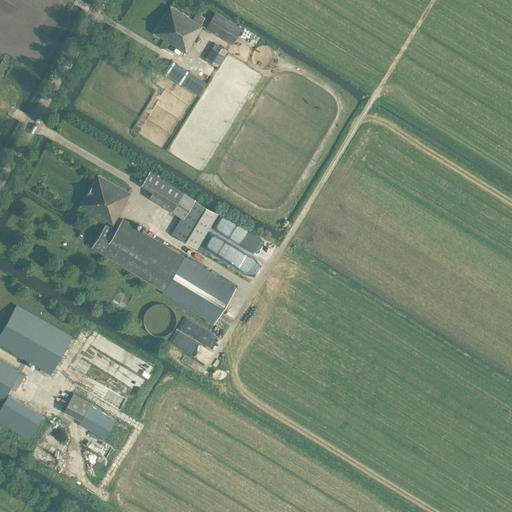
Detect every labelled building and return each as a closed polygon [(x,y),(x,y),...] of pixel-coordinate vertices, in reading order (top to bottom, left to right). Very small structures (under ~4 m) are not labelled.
[(197,12),(193,19),(170,5),(153,32),(187,52),(203,25),(201,24),(205,17),(197,12)] [(206,28),(227,40),(233,44),(243,27),(216,11),(206,28)] [(215,42),(205,58),(213,62),(215,64),(224,48),(215,42)] [(182,84),(194,92),(196,93),(202,83),(194,79),(194,78),(188,75),(189,74),(170,62),(163,73),(182,85),(182,84)] [(197,247),(218,212),(150,169),(141,184),(153,191),(149,197),(182,217),(172,231),(197,247)] [(114,224),(127,201),(126,201),(130,194),(129,193),(131,192),(98,173),(80,205),(114,224)] [(105,224),(92,246),(215,322),(236,287),(123,218),(115,230),(105,224)] [(178,318),(178,315),(177,312),(175,310),(174,307),(171,305),(169,304),(165,302),(162,302),(159,303),(156,304),(153,305),(150,307),(148,310),(147,313),(146,316),(146,319),(147,322),(148,325),(150,328),(152,330),(155,332),(157,333),(160,334),(163,334),(166,334),(169,333),(171,331),(174,329),(176,327),(177,324),(178,322),(178,318)] [(0,343),(51,372),(72,336),(17,305),(0,334),(0,343)] [(0,397),(3,400),(20,370),(0,358),(0,397)] [(0,420),(29,438),(43,415),(8,394),(0,408),(0,420)] [(91,404),(74,395),(66,412),(83,421),(91,404)] [(107,439),(117,421),(98,410),(101,405),(94,401),(81,424),(107,439)]
